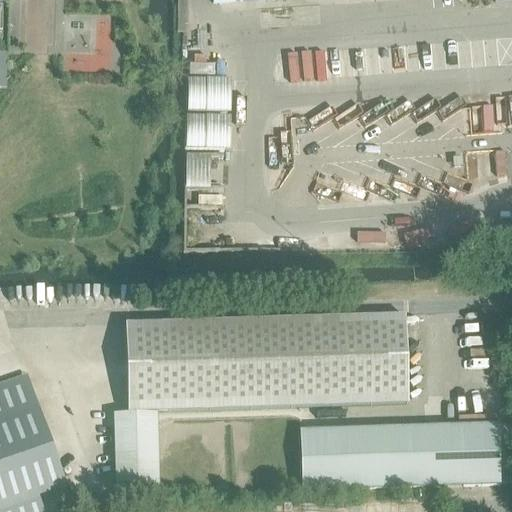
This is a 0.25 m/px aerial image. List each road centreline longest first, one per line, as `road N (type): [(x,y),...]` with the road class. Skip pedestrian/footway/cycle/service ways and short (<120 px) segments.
road 1 (unknown): [(261,87),(265,48),(283,31),(511,12)]
road 2 (unknown): [(511,132),(314,149),(296,164),(291,203)]
road 3 (unknown): [(261,87),(511,65)]
road 4 (unknown): [(291,203),(304,214),(342,217),(511,193)]
road 5 (unknown): [(291,203),(265,190),(258,173),(261,87)]
